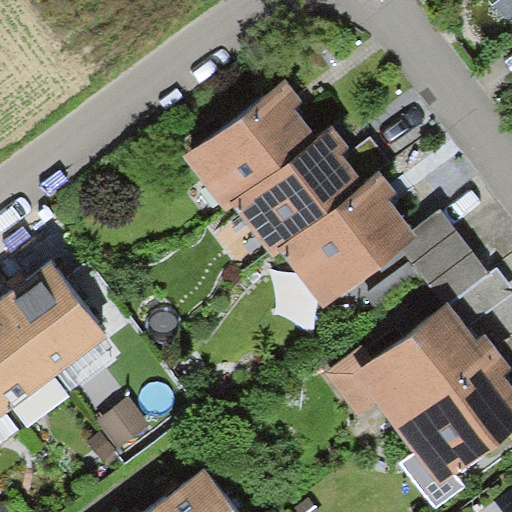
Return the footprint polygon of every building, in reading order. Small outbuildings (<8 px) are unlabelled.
[(286,81),(193,148),(230,199),(323,132),(286,81)] [(332,126),(239,193),(276,244),(369,177),(332,126)] [(382,169),(289,236),(327,287),(420,220),(382,169)] [(4,300),(56,371),(106,334),(54,264),(4,300)] [(0,303),(0,399),(6,408),(56,371),(4,300),(0,303)] [(452,301),(359,368),(397,419),(489,352),(452,301)] [(511,382),(490,353),(398,420),(435,471),(511,415),(511,382)] [(233,511),(206,474),(154,511),(233,511)]
